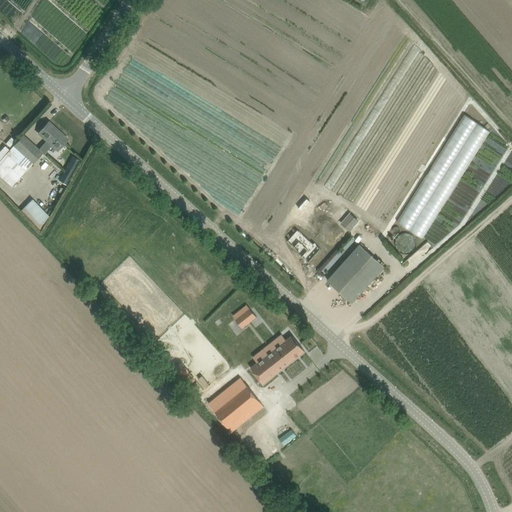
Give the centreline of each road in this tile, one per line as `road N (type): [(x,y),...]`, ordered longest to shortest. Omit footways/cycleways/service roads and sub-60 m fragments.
road 1 (tertiary): [(497,511),(462,452),(66,98)]
road 2 (unknown): [(345,347),(511,201)]
